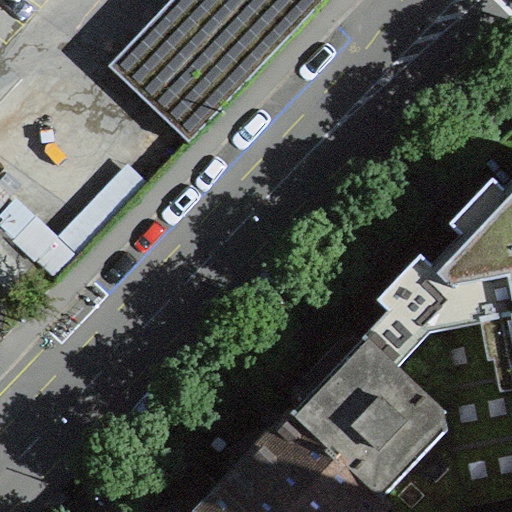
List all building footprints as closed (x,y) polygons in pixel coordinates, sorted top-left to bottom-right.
[(182,0),(143,41),(217,112),(321,0),(182,0)] [(511,178),(500,191),(502,192),(405,294),(396,286),(375,308),(384,317),(363,338),(394,367),(428,331),(511,314),(511,178)] [(394,367),(444,414),(460,504),(511,494),(511,314),(428,331),(394,367)] [(310,394),(292,412),(388,503),(397,511),(461,511),(460,504),(444,414),(394,367),(363,338),(346,357),(335,346),(300,384),(310,394)] [(247,511),(379,511),(388,503),(292,412),(222,487),(247,511)] [(247,511),(222,487),(197,511),(247,511)]
